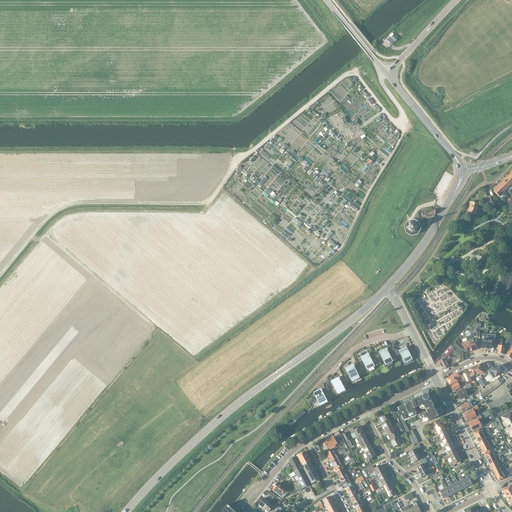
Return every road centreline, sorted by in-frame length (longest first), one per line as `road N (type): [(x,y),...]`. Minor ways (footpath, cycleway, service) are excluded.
road 1 (track): [(206,205),(238,160),(352,72),(402,133),(339,251),(317,268)]
road 2 (primary): [(126,511),(216,421),(385,289)]
road 3 (tertiary): [(435,378),(491,490)]
road 4 (primary): [(385,289),(456,188)]
